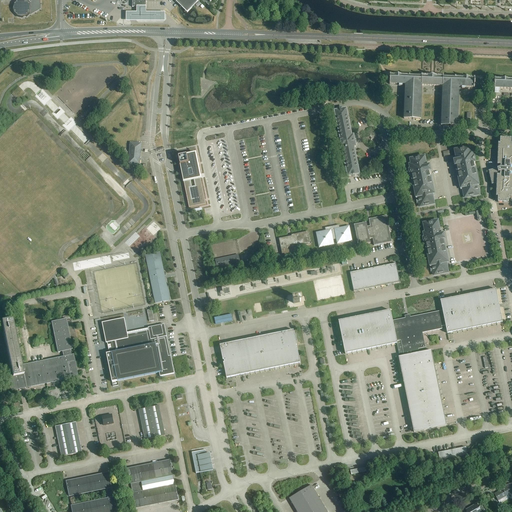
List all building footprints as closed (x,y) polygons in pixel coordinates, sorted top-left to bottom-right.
[(40,9),(39,0),(14,0),(16,2),(14,4),(13,9),(14,13),(18,17),(22,18),(27,17),(30,13),(31,14),(40,9)] [(173,0),(178,4),(179,6),(187,13),(192,7),(195,5),(198,1),(197,0),(190,7),(187,10),(180,3),(176,0),(173,0)] [(176,0),(180,3),(187,10),(190,7),(197,0),(198,1),(199,2),(200,0),(176,0)] [(146,7),(137,7),(137,12),(137,13),(132,13),(126,13),(126,15),(126,17),(126,22),(165,22),(165,20),(165,18),(165,15),(165,13),(159,13),(149,13),(146,13),(146,12),(146,7)] [(390,85),(399,85),(399,87),(402,87),(402,85),(405,85),(404,119),(420,120),(422,86),(442,87),(441,126),(458,127),(459,87),(462,88),(462,89),(465,89),(465,88),(474,88),(474,84),(475,84),(475,82),(475,79),(460,78),(458,78),(455,78),(443,78),(443,77),(434,76),(431,76),(421,76),(421,77),(410,77),(410,76),(390,75),(390,85)] [(511,80),(495,79),(494,85),(494,89),(495,89),(494,93),(499,93),(500,89),(511,89),(511,80)] [(354,148),(356,147),(354,136),(352,136),(346,109),(334,112),(348,177),(359,175),(354,148)] [(498,203),(509,203),(509,198),(511,197),(511,144),(511,139),(500,138),(500,144),(498,144),(497,165),(500,165),(499,168),(488,172),(492,185),(496,184),(496,197),(498,197),(498,203)] [(128,164),(140,165),(141,149),(141,144),(130,143),(128,164)] [(454,151),(456,160),(454,161),(455,166),(456,166),(460,189),(462,188),(464,198),(479,195),(477,186),(479,185),(474,162),(475,162),(474,157),(473,157),(472,153),(470,153),(469,148),(454,151)] [(411,175),(416,198),(417,198),(420,207),(434,204),(432,195),(434,194),(429,172),(430,171),(429,166),(426,167),(424,157),(410,160),(411,165),(409,165),(410,170),(409,170),(410,175),(411,175)] [(203,200),(205,200),(200,178),(183,182),(189,209),(206,205),(204,205),(203,200)] [(369,220),(370,227),(367,227),(366,223),(354,226),(358,246),(370,244),(370,239),(372,239),(374,246),(392,242),(389,232),(388,232),(387,227),(388,227),(386,216),(369,220)] [(424,238),(423,239),(424,244),(425,244),(430,266),(432,266),(434,276),(448,273),(446,263),(448,263),(443,240),(444,240),(443,234),(440,235),(438,221),(423,224),(425,233),(423,234),(424,238)] [(326,231),(316,233),(319,248),(334,245),(333,240),(336,240),(337,244),(352,241),(349,227),(339,229),(339,226),(325,228),(326,231)] [(279,239),(282,255),(301,251),(300,247),(310,245),(308,232),(291,235),(291,236),(279,239)] [(145,256),(155,304),(169,301),(160,253),(158,253),(157,252),(155,253),(155,254),(145,256)] [(215,260),(217,269),(240,264),(238,255),(215,260)] [(350,273),(354,292),(400,283),(396,264),(350,273)] [(423,333),(442,329),(442,327),(445,326),(447,334),(502,323),(496,290),(440,301),(442,311),(392,321),(390,311),(338,322),(345,354),(397,344),(397,342),(401,341),(404,357),(399,358),(414,433),(438,428),(440,428),(440,427),(447,426),(431,351),(419,353),(418,349),(425,348),(423,333)] [(214,318),(216,325),(233,321),(231,315),(214,318)] [(125,318),(103,323),(106,342),(108,342),(110,353),(107,353),(113,387),(119,386),(118,381),(159,373),(160,376),(174,374),(171,357),(170,357),(167,338),(165,325),(148,329),(148,331),(147,331),(147,330),(133,333),(134,334),(128,336),(125,318)] [(7,375),(11,391),(78,378),(73,355),(71,356),(70,350),(72,350),(66,319),(51,322),(58,353),(62,352),(63,357),(22,366),(12,319),(1,321),(12,374),(7,375)] [(223,363),(226,378),(300,364),(297,348),(296,349),(296,346),(297,346),(293,331),(220,346),(223,361),(224,361),(224,363),(223,363)] [(138,410),(145,440),(165,436),(159,406),(138,410)] [(114,424),(112,415),(102,418),(104,426),(114,424)] [(55,427),(61,457),(81,453),(75,423),(55,427)] [(205,450),(192,453),(196,474),(214,470),(210,453),(206,454),(205,450)] [(133,494),(136,509),(178,500),(175,485),(143,492),(141,482),(173,476),(170,461),(128,469),(131,484),(133,494)] [(70,497),(69,497),(106,489),(108,499),(72,506),(71,506),(72,511),(116,511),(114,498),(112,488),(109,473),(66,482),(69,497),(70,497)] [(499,503),(498,504),(497,506),(498,508),(500,508),(501,507),(502,506),(500,502),(506,499),(506,500),(509,498),(508,496),(511,493),(511,488),(511,489),(509,487),(511,486),(510,484),(508,485),(505,485),(505,488),(494,494),(499,503)] [(289,499),(296,511),(326,511),(311,486),(289,499)]
